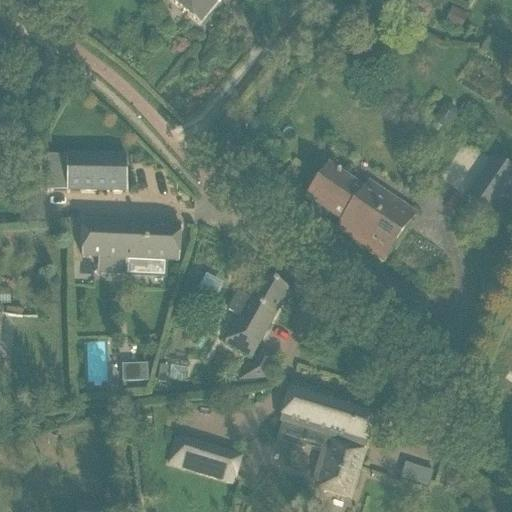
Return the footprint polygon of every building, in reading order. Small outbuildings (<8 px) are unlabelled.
[(169,0),(195,21),(199,24),(218,0),(169,0)] [(451,7),(441,29),(456,36),(466,14),(451,7)] [(46,191),(127,193),(126,157),(45,155),(46,191)] [(511,169),(493,157),(465,197),(490,214),(491,212),(494,214),(511,187),(511,169)] [(336,229),(383,261),(415,214),(369,182),(363,190),(329,167),(308,198),(342,221),(336,229)] [(81,222),(81,258),(97,258),(97,273),(124,274),(125,260),(179,262),(180,227),(81,222)] [(199,288),(217,296),(223,283),(205,275),(199,288)] [(289,290),(271,280),(262,275),(248,300),(238,294),(228,311),(238,317),(223,344),(251,359),(289,290)] [(9,291),(0,290),(0,303),(9,304),(9,291)] [(6,309),(5,316),(21,318),(22,311),(6,309)] [(248,364),(239,380),(267,379),(276,360),(261,351),(253,366),(248,364)] [(119,364),(120,382),(146,381),(146,363),(119,364)] [(316,489),(350,500),(377,411),(291,384),(279,423),(332,439),(316,489)] [(186,466),(185,469),(220,480),(221,477),(227,455),(193,444),(186,466)] [(403,463),(400,479),(428,484),(431,469),(403,463)] [(76,511),(100,511),(101,503),(77,502),(76,511)]
